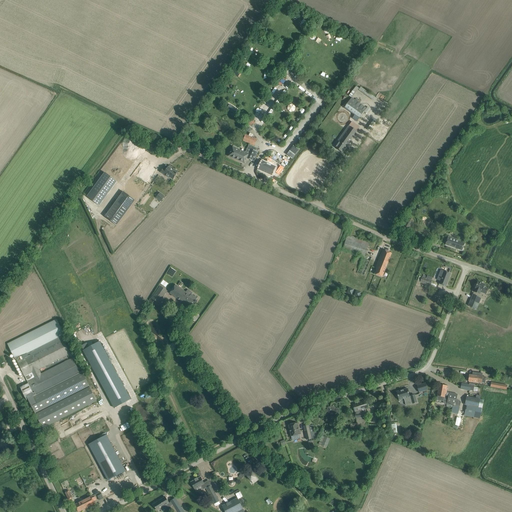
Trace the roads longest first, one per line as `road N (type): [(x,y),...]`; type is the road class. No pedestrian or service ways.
road 1 (unclassified): [(105,511),(250,430),(422,370),(467,264)]
road 2 (unclassified): [(467,264),(362,228),(174,144)]
road 3 (unclassified): [(62,511),(0,380)]
